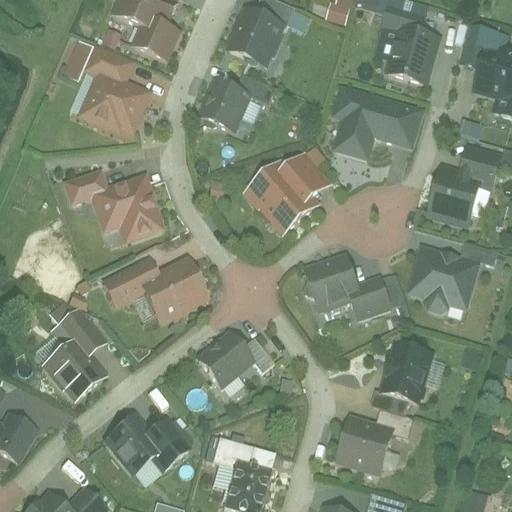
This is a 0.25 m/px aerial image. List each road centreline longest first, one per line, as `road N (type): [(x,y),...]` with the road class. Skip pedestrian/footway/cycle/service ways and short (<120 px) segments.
road 1 (residential): [(247,293),(0,504)]
road 2 (residential): [(222,0),(182,93),(172,155),(187,208),(247,293)]
road 3 (residential): [(247,293),(319,396),(321,423),(295,511)]
road 4 (residential): [(378,214),(288,260),(247,293)]
